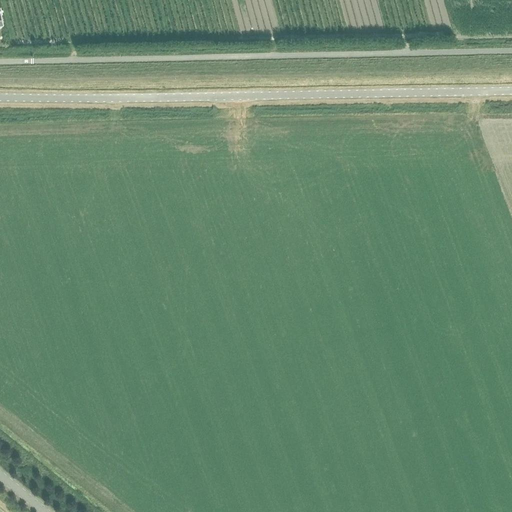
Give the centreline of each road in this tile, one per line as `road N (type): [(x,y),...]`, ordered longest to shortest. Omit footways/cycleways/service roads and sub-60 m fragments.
road 1 (tertiary): [(511,91),(0,96)]
road 2 (unclassified): [(89,61),(511,53)]
